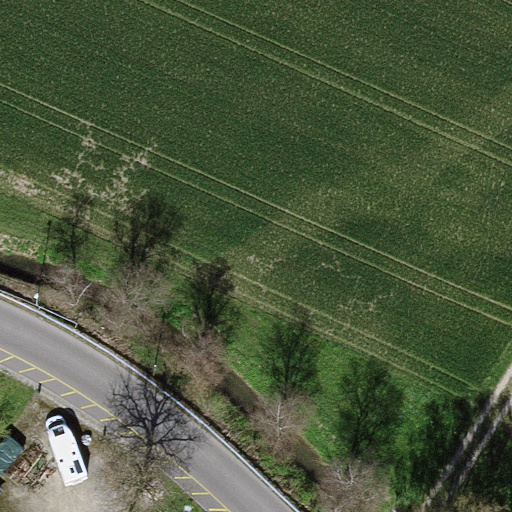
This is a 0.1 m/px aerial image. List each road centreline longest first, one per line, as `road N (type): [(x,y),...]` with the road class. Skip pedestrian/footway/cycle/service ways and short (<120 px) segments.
road 1 (tertiary): [(0,330),(95,383),(250,511)]
road 2 (track): [(511,381),(427,511)]
